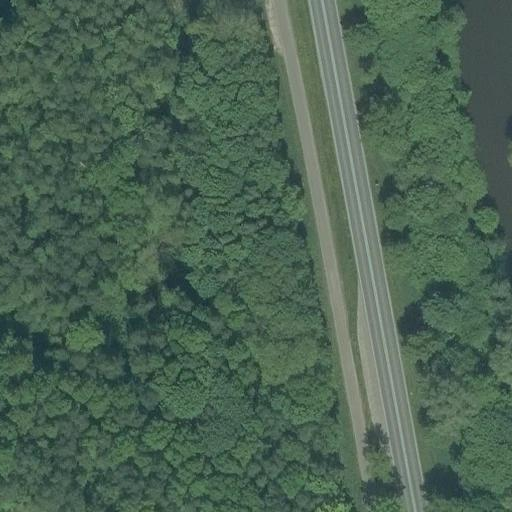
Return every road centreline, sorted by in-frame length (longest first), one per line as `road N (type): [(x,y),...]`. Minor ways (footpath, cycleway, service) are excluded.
road 1 (unclassified): [(375,511),(276,0)]
road 2 (trunk): [(414,511),(321,0)]
